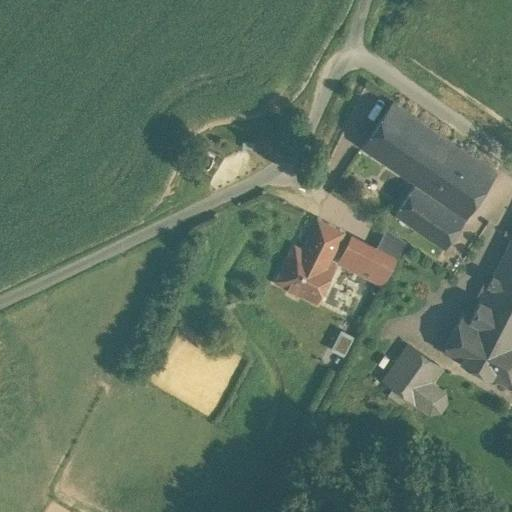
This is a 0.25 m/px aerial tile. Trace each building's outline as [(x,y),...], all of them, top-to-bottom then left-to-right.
[(363,144),(417,181),(467,214),(497,169),(393,99),(363,144)] [(208,154),(207,155),(205,156),(204,155),(204,156),(203,159),(201,159),(202,160),(203,162),(202,163),(203,164),(203,163),(208,166),(207,167),(208,167),(209,167),(210,166),(209,166),(213,160),(214,160),(214,159),(213,159),(214,158),(213,157),(213,158),(209,155),(209,154),(208,154)] [(467,214),(417,181),(396,212),(446,246),(467,214)] [(276,282),(316,301),(337,261),(350,236),(324,223),(309,252),(294,245),(276,282)] [(511,237),(481,297),(511,313),(511,237)] [(396,261),(349,238),(337,261),(384,285),(390,274),(396,261)] [(511,313),(481,297),(471,316),(463,312),(444,347),(509,381),(511,374),(511,313)] [(331,346),(345,351),(353,332),(338,326),(331,346)] [(436,383),(448,365),(407,338),(381,376),(438,415),(452,394),(436,383)]
